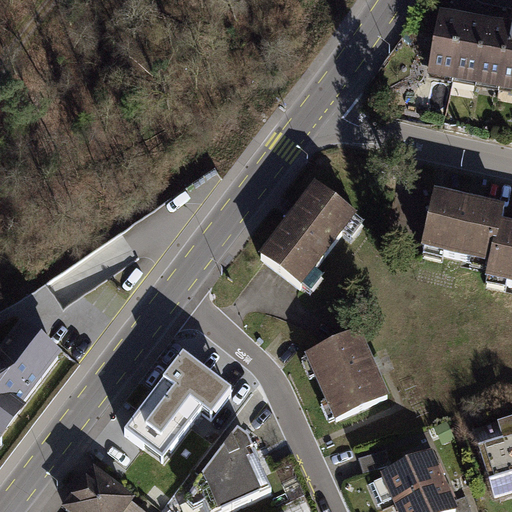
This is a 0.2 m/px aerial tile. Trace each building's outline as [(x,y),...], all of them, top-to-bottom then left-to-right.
[(462,15),(437,10),(424,75),(511,92),(511,25),(509,25),(485,20),(462,15)] [(358,218),(316,186),(260,258),(302,290),(358,218)] [(499,208),(435,194),(423,252),(487,265),(495,225),(499,208)] [(511,228),(495,225),(487,265),(482,285),(511,291),(511,228)] [(0,435),(59,360),(17,327),(0,348),(0,435)] [(390,401),(362,331),(306,353),(335,424),(390,401)] [(227,403),(183,368),(126,439),(161,468),(202,417),(210,424),(227,403)] [(511,419),(470,433),(492,503),(511,496),(511,419)] [(262,511),(275,506),(251,456),(237,451),(201,498),(208,511),(262,511)] [(440,467),(434,451),(382,473),(398,511),(457,511),(460,511),(455,501),(452,493),(440,467)] [(386,452),(360,460),(364,473),(391,465),(386,452)] [(136,511),(96,479),(68,511),(136,511)] [(455,501),(460,511),(457,511),(470,511),(466,497),(455,501)]
